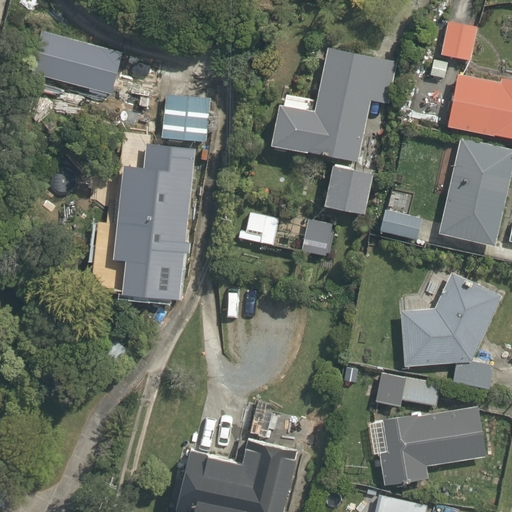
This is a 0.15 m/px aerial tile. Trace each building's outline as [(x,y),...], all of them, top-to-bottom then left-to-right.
[(472,61),(480,27),(451,20),(443,55),(472,61)] [(381,97),(390,56),(327,43),(314,106),(280,99),(271,140),(308,147),(308,146),(357,156),(370,95),(381,97)] [(446,78),(450,62),(435,59),(432,75),(446,78)] [(133,70),(130,93),(161,97),(164,74),(133,70)] [(447,123),(511,135),(511,75),(501,74),(501,79),(458,70),(447,123)] [(205,138),(209,94),(165,90),(161,134),(205,138)] [(492,240),(511,153),(511,142),(458,131),(436,227),(492,240)] [(183,266),(196,146),(159,142),(157,167),(125,163),(115,258),(183,266)] [(376,175),(335,166),(327,206),(368,215),(376,175)] [(417,237),(422,215),(384,206),(379,228),(417,237)] [(241,238),(276,245),(281,218),(252,212),(248,231),(243,230),(241,238)] [(333,223),(310,219),(303,251),(326,256),(333,223)] [(471,356),(501,290),(450,266),(435,302),(399,304),(404,360),(471,356)] [(114,370),(131,351),(117,337),(99,356),(114,370)] [(492,389),(496,365),(460,359),(455,382),(492,389)] [(435,402),(439,380),(380,368),(374,398),(400,403),(402,396),(435,402)] [(485,452),(476,403),(420,412),(420,409),(368,418),(372,451),(379,449),(383,481),(427,474),(425,462),(485,452)] [(192,511),(279,511),(296,445),(264,437),(263,439),(248,435),(243,457),(191,445),(175,508),(192,511)] [(426,511),(429,504),(381,494),(376,511),(426,511)]
